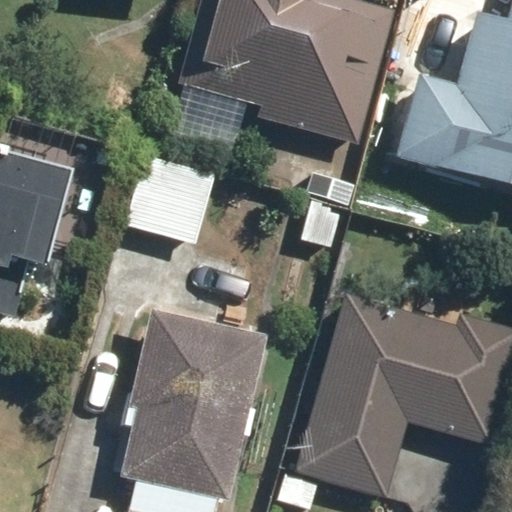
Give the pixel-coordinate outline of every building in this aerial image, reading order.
[(345,0),(190,0),(168,84),(251,106),(248,117),(349,145),(386,11),(345,0)] [(384,158),(511,192),(511,0),(502,0),(497,20),(423,0),(402,0),(385,66),(408,72),(384,158)] [(136,152),(115,224),(186,245),(207,173),(136,152)] [(0,319),(8,322),(23,267),(40,272),(66,175),(0,157),(0,319)] [(353,215),(309,201),(294,250),(338,264),(353,215)] [(337,293),(287,472),(378,497),(398,425),(483,448),(511,344),(511,328),(453,312),(449,324),(337,293)] [(130,405),(113,480),(220,505),(259,338),(141,311),(120,403),(130,405)]
